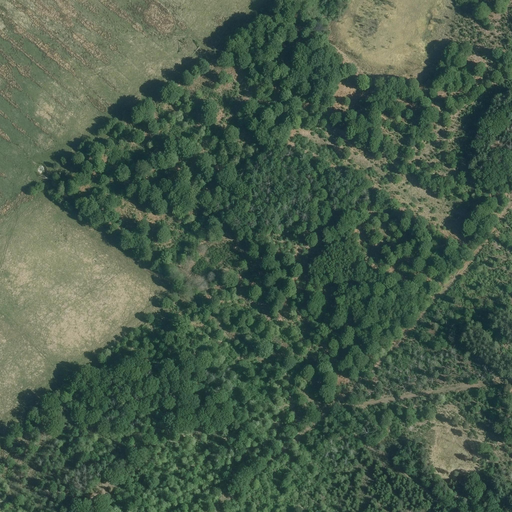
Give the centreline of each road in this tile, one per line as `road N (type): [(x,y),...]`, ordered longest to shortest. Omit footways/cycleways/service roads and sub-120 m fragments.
road 1 (track): [(330,408),(511,380)]
road 2 (track): [(213,511),(330,408)]
